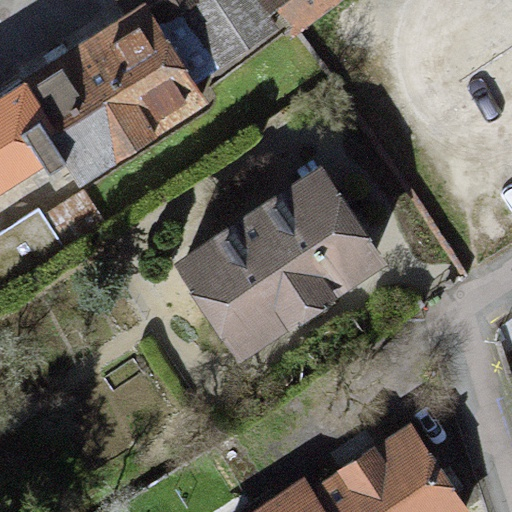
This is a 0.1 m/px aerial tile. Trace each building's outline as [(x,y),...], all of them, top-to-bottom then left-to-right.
[(153,19),(183,0),(114,0),(126,18),(144,6),(153,19)] [(183,0),(153,19),(197,85),(205,80),(280,30),(259,0),(183,0)] [(266,0),(292,35),(340,0),(266,0)] [(126,18),(0,97),(0,194),(42,167),(48,175),(64,165),(79,188),(218,100),(205,80),(197,85),(153,19),(144,6),(126,18)] [(320,166),(173,262),(239,363),(386,266),(320,166)] [(37,205),(0,229),(0,289),(103,222),(82,190),(44,215),(37,205)] [(304,477),(251,511),(467,511),(410,425),(312,490),(304,477)]
